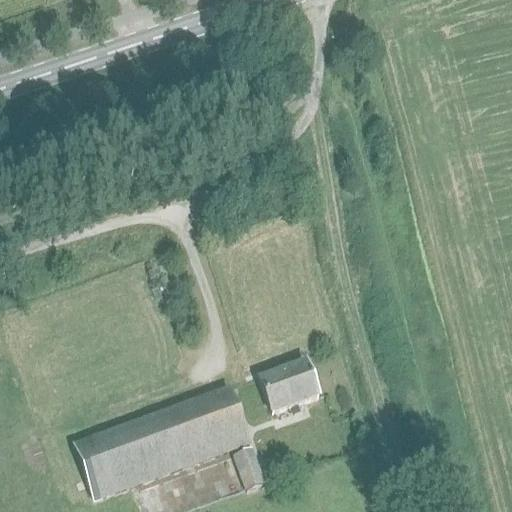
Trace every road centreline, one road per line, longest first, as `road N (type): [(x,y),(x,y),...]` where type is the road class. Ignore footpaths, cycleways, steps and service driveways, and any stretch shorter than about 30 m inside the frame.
road 1 (unclassified): [(299,124),(401,511)]
road 2 (unclassified): [(0,233),(299,124)]
road 3 (secondary): [(0,91),(276,0)]
road 4 (unclassified): [(299,124),(327,0)]
